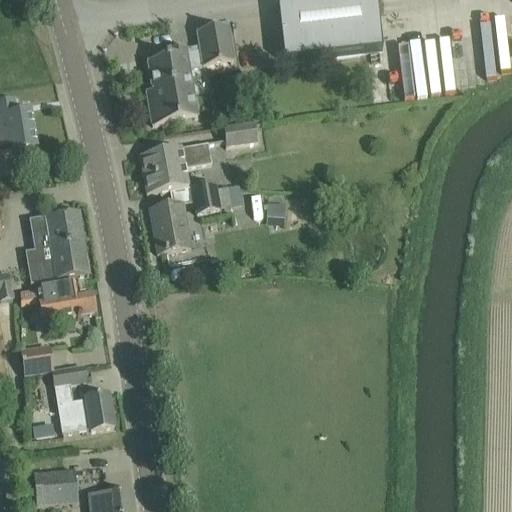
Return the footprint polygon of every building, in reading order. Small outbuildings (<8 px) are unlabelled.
[(376,0),(326,0),(276,6),(283,65),(382,54),(376,0)] [(152,130),(197,122),(189,74),(233,66),(227,31),(197,36),(200,54),(186,56),(185,52),(168,54),(169,62),(147,66),(152,93),(153,99),(149,100),(148,94),(146,94),(152,130)] [(13,103),(0,105),(0,150),(11,148),(12,154),(35,151),(30,115),(15,117),(13,103)] [(254,126),(242,128),(222,132),(226,151),(257,146),(254,126)] [(211,168),(207,148),(139,160),(146,199),(190,191),(186,172),(211,168)] [(221,216),(217,193),(216,187),(191,191),(196,220),(221,216)] [(230,191),(228,191),(232,213),(243,212),(240,192),(230,191)] [(191,253),(183,209),(149,215),(157,259),(191,253)] [(89,280),(78,216),(28,224),(35,267),(28,268),(31,289),(89,280)] [(0,297),(10,296),(8,282),(0,282),(0,297)] [(37,293),(20,296),(21,312),(39,309),(42,325),(61,322),(61,324),(75,322),(95,318),(92,296),(78,299),(76,287),(56,290),(37,293)] [(51,375),(48,352),(21,356),(22,367),(21,367),(22,368),(23,368),(24,379),(51,375)] [(86,387),(83,371),(51,377),(61,438),(90,434),(91,436),(114,432),(108,399),(85,402),(85,404),(73,406),(70,390),(86,387)] [(35,511),(59,511),(76,511),(73,477),(33,480),(35,511)] [(134,511),(133,495),(113,497),(104,498),(88,499),(88,511),(134,511)]
